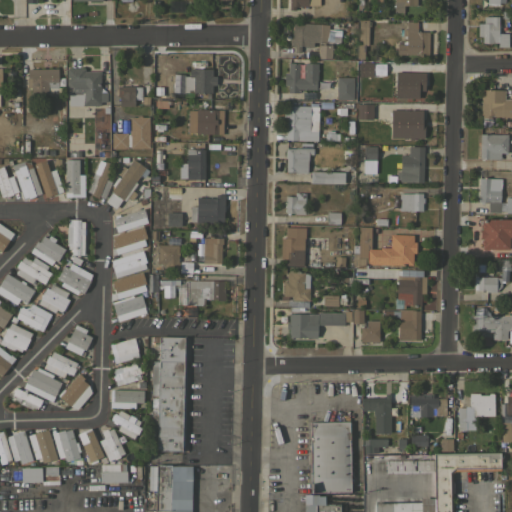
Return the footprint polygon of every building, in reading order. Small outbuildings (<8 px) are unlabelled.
[(317,0),(317,5),(294,5),(294,9),(289,9),(289,4),(289,0),(317,0)] [(416,0),(416,5),(403,5),(403,11),(393,11),(393,0),(416,0)] [(498,33),(507,33),(507,46),(498,46),(498,42),(481,42),(481,36),(477,36),(477,22),(483,22),(483,16),(498,16),(498,33)] [(363,44),(363,58),(356,58),(356,44),(357,44),(358,19),(368,19),(368,21),(369,21),(369,25),(367,25),(367,45),(363,44)] [(428,54),(396,54),(397,43),(398,41),(402,41),(402,44),(405,44),(406,37),(403,37),(403,35),(402,35),(402,28),(406,28),(406,21),(417,21),(416,31),(428,31),(428,54)] [(328,24),(327,41),(313,41),(313,42),(314,42),(314,45),(313,45),(313,46),(300,45),(300,52),(294,52),(294,45),(289,45),(290,36),(291,36),(291,32),(292,32),(292,29),(291,29),(291,26),(292,26),(292,22),(328,24)] [(317,58),(317,44),(321,44),(321,43),(324,43),(324,44),(329,44),(329,43),(331,43),(331,44),(331,58),(317,58)] [(317,79),(316,79),(316,89),(297,88),(297,92),(287,92),(287,85),(283,85),(283,72),(287,72),(287,62),(298,62),(297,77),(303,77),(303,62),(317,62),(317,79)] [(57,68),(57,86),(64,86),(64,95),(47,95),(47,93),(30,93),(30,88),(28,88),(28,87),(27,87),(26,78),(27,78),(27,68),(57,68)] [(84,68),(84,71),(100,71),(100,91),(106,91),(106,101),(100,101),(100,105),(68,105),(68,95),(67,95),(67,68),(84,68)] [(192,76),(189,76),(189,68),(211,68),(211,75),(215,75),(215,85),(211,85),(211,92),(210,92),(210,98),(197,98),(197,92),(192,92),(192,76)] [(424,69),(424,72),(425,72),(425,85),(406,85),(406,69),(424,69)] [(172,71),(184,71),(184,87),(191,87),(191,94),(184,94),(184,96),(172,96),(172,71)] [(353,77),(353,99),(336,99),(336,76),(353,77)] [(401,81),(401,87),(402,87),(402,99),(392,99),(392,87),(393,87),(394,81),(401,81)] [(119,105),(119,95),(117,95),(117,85),(135,86),(141,86),(141,99),(134,99),(134,105),(119,105)] [(511,98),(511,116),(504,116),(492,116),(492,114),(490,114),(490,117),(491,117),(491,121),(481,120),(482,117),(480,117),(480,89),(504,89),(504,90),(505,90),(505,93),(504,93),(504,98),(511,98)] [(371,119),(356,119),(357,103),(371,103),(371,119)] [(318,106),(317,140),(285,139),(286,129),(283,129),(283,111),(286,111),(286,105),(318,106)] [(223,109),(222,134),(195,133),(195,132),(186,132),(186,109),(195,110),(195,109),(223,109)] [(421,120),(423,120),(423,138),(413,137),(413,139),(408,139),(408,138),(390,137),(390,121),(378,121),(378,110),(390,110),(390,109),(422,110),(421,120)] [(149,147),(129,148),(129,146),(127,146),(127,148),(111,148),(111,132),(124,132),(127,132),(127,133),(129,133),(129,130),(129,116),(136,116),(136,115),(141,115),(141,116),(148,116),(149,147)] [(506,153),(500,152),(500,159),(489,158),(489,162),(480,162),(480,158),(479,158),(480,133),(507,134),(506,153)] [(376,146),(375,159),(363,159),(363,145),(376,146)] [(422,182),(399,181),(399,179),(396,179),(396,172),(399,172),(400,154),(408,154),(408,145),(423,146),(422,182)] [(313,148),(312,154),(308,154),(308,159),(307,159),(307,172),(285,171),(285,158),(284,157),(285,149),(286,147),(294,148),(296,147),(313,148)] [(186,148),(203,148),(203,179),(186,179),(186,148)] [(63,193),(45,199),(44,194),(43,195),(32,163),(45,159),(45,160),(51,158),(63,193)] [(135,181),(137,183),(132,190),(136,193),(131,200),(127,197),(124,201),(121,199),(114,208),(104,201),(111,191),(110,191),(113,186),(111,185),(117,176),(119,177),(120,176),(116,173),(122,165),(125,168),(128,164),(128,163),(130,160),(131,161),(132,158),(145,167),(135,181)] [(84,196),(65,196),(64,159),(78,159),(78,174),(84,174),(84,196)] [(105,178),(111,181),(104,198),(98,196),(97,197),(90,194),(91,193),(86,191),(89,182),(93,173),(99,159),(104,162),(105,160),(112,163),(105,178)] [(40,193),(39,193),(40,196),(37,197),(36,194),(35,195),(28,198),(27,197),(23,199),(12,170),(13,170),(11,165),(23,160),(29,161),(40,193)] [(6,177),(12,175),(17,191),(12,193),(12,194),(5,196),(5,195),(0,197),(0,165),(2,165),(6,177)] [(344,171),(344,183),(310,182),(310,171),(344,171)] [(499,212),(487,211),(487,202),(478,201),(479,178),(500,178),(499,212)] [(304,210),(306,210),(306,213),(304,213),(304,214),(294,213),(289,213),(289,214),(286,214),(286,212),(284,212),(284,211),(284,208),(285,208),(285,207),(284,207),(284,204),(285,203),(283,203),(283,200),(285,200),(285,195),(294,196),(294,192),(305,192),(304,210)] [(422,192),(422,197),(424,197),(424,202),(422,202),(422,210),(399,210),(399,198),(398,198),(398,193),(422,192)] [(215,197),(215,194),(224,194),(223,211),(223,222),(195,222),(195,221),(190,221),(190,205),(196,205),(196,197),(215,197)] [(114,217),(113,215),(118,213),(119,215),(143,208),(145,216),(146,222),(116,232),(111,218),(114,217)] [(180,212),(180,226),(166,225),(166,211),(180,212)] [(326,223),(327,211),(340,212),(339,224),(326,223)] [(67,219),(74,219),(74,218),(78,218),(78,219),(79,219),(79,221),(84,221),(84,228),(85,228),(85,234),(84,234),(83,254),(79,254),(79,256),(76,256),(76,254),(71,254),(71,251),(70,251),(70,248),(67,248),(67,244),(66,244),(67,219)] [(509,249),(482,249),(482,245),(480,245),(480,240),(481,240),(481,238),(479,238),(479,229),(481,229),(481,228),(480,228),(480,223),(481,223),(482,218),(511,218),(511,237),(509,237),(509,249)] [(0,223),(13,232),(9,238),(11,239),(9,241),(8,240),(7,241),(8,242),(7,244),(6,243),(5,245),(4,244),(3,245),(1,243),(1,242),(0,241),(0,223)] [(115,235),(114,234),(123,231),(123,232),(125,232),(124,231),(129,229),(129,230),(134,229),(133,228),(138,226),(138,227),(142,226),(146,238),(146,244),(115,254),(115,253),(113,254),(112,251),(113,250),(111,243),(111,236),(115,235)] [(403,265),(403,266),(400,266),(400,264),(366,264),(364,264),(364,265),(354,265),(354,258),(357,258),(357,226),(370,226),(369,248),(379,248),(379,247),(389,247),(389,233),(412,234),(412,241),(415,241),(415,252),(412,252),(411,265),(403,265)] [(47,238),(49,235),(55,239),(53,242),(64,248),(56,261),(53,259),(50,264),(29,251),(36,240),(38,241),(42,235),(47,238)] [(220,263),(202,263),(202,237),(222,237),(222,244),(221,244),(220,263)] [(291,258),(291,259),(289,259),(289,258),(280,258),(280,238),(302,238),(302,258),(291,258)] [(178,250),(178,255),(177,255),(177,261),(179,261),(178,271),(164,270),(164,263),(156,263),(156,245),(178,245),(178,250)] [(142,250),(145,261),(144,262),(145,267),(114,277),(111,265),(111,259),(142,250)] [(47,265),(45,269),(46,270),(46,269),(49,271),(48,271),(50,272),(43,283),(41,282),(40,283),(37,281),(38,280),(34,278),(32,282),(36,284),(34,288),(29,285),(30,283),(15,273),(18,268),(15,266),(16,264),(18,261),(19,259),(20,260),(23,255),(31,260),(33,256),(47,265)] [(473,277),(476,277),(476,276),(486,276),(496,276),(496,277),(501,277),(501,269),(500,269),(500,259),(509,259),(509,270),(508,270),(507,282),(504,282),(500,281),(500,285),(495,291),(495,292),(485,292),(485,291),(484,291),(484,290),(476,290),(476,289),(473,289),(473,277)] [(91,274),(89,280),(90,280),(82,293),(78,291),(76,294),(60,285),(62,282),(56,278),(63,265),(67,268),(70,262),(91,274)] [(420,277),(423,277),(423,294),(420,294),(420,305),(402,305),(402,299),(396,298),(397,269),(420,270),(420,277)] [(144,276),(143,277),(145,282),(130,287),(132,293),(117,298),(116,292),(115,292),(115,291),(114,291),(113,287),(113,286),(114,286),(112,279),(119,277),(119,278),(126,276),(142,271),(144,276)] [(280,299),(280,294),(282,294),(283,281),(286,281),(287,271),(304,271),(303,273),(309,273),(308,300),(307,300),(307,307),(307,313),(297,313),(297,310),(289,310),(289,307),(298,307),(298,306),(296,306),(296,300),(295,300),(295,305),(287,305),(287,299),(280,299)] [(19,281),(20,279),(25,282),(24,283),(29,287),(30,286),(33,288),(33,289),(33,290),(31,294),(31,293),(28,299),(26,302),(25,302),(24,303),(21,301),(22,300),(19,299),(15,304),(12,308),(7,304),(9,300),(0,294),(0,281),(6,272),(19,281)] [(224,280),(224,292),(224,299),(217,301),(217,299),(202,298),(202,305),(184,304),(184,280),(224,280)] [(160,299),(171,298),(170,281),(155,281),(155,291),(159,291),(160,299)] [(67,292),(64,297),(68,299),(62,310),(61,309),(60,312),(55,309),(54,312),(37,303),(37,302),(35,301),(36,299),(38,300),(41,296),(40,295),(41,294),(42,294),(45,287),(48,288),(49,286),(48,285),(49,282),(67,292)] [(132,295),(133,297),(140,294),(144,306),(143,306),(145,312),(144,312),(144,314),(139,316),(139,314),(117,321),(111,302),(132,295)] [(337,294),(337,305),(322,305),(322,294),(337,294)] [(50,313),(41,331),(36,328),(35,329),(26,325),(27,323),(25,322),(24,324),(21,322),(21,320),(17,318),(14,323),(9,320),(11,315),(14,317),(18,311),(16,310),(18,306),(20,307),(20,306),(24,308),(29,306),(30,303),(50,313)] [(0,305),(11,313),(1,328),(0,327),(0,305)] [(343,312),(343,307),(347,307),(347,310),(350,310),(350,321),(343,321),(343,325),(317,324),(317,337),(306,337),(288,337),(288,328),(285,328),(286,322),(288,322),(289,313),(307,314),(307,313),(317,313),(317,311),(343,312)] [(362,323),(351,323),(351,309),(362,309),(362,323)] [(419,340),(397,339),(398,309),(420,310),(419,340)] [(511,314),(511,331),(508,331),(508,330),(506,330),(506,339),(492,339),(492,331),(484,331),(484,330),(471,329),(471,314),(507,315),(507,314),(511,314)] [(378,341),(372,341),(360,341),(360,326),(366,326),(366,319),(378,319),(378,341)] [(31,332),(28,338),(29,339),(27,344),(26,343),(23,349),(21,348),(20,351),(14,348),(13,350),(0,343),(0,339),(6,327),(7,327),(10,322),(31,332)] [(75,323),(86,329),(84,333),(91,336),(87,344),(88,345),(87,347),(86,347),(84,350),(82,349),(81,350),(84,352),(82,356),(63,347),(75,323)] [(158,335),(186,336),(186,361),(158,361),(158,335)] [(133,337),(134,339),(137,339),(138,344),(135,345),(137,350),(136,350),(138,356),(113,363),(108,343),(133,337)] [(0,347),(9,355),(10,354),(15,358),(0,375),(0,347)] [(76,363),(76,364),(78,365),(77,369),(75,368),(72,375),(65,372),(65,373),(63,377),(42,367),(42,366),(40,365),(41,362),(44,364),(45,362),(44,361),(47,354),(49,355),(52,351),(76,363)] [(186,361),(184,451),(157,450),(157,422),(148,422),(148,411),(150,411),(151,360),(158,361),(186,361)] [(116,385),(114,380),(113,380),(113,378),(112,378),(112,376),(111,374),(112,374),(111,369),(135,362),(136,367),(140,365),(142,372),(139,373),(140,375),(139,376),(139,378),(116,385)] [(60,382),(51,401),(22,387),(25,382),(24,381),(27,374),(28,375),(31,368),(35,370),(37,367),(52,374),(50,377),(59,382),(60,382)] [(76,373),(80,377),(81,376),(87,381),(86,382),(91,386),(90,388),(92,389),(80,402),(80,401),(78,403),(78,402),(72,409),(61,400),(62,398),(61,397),(62,395),(63,396),(64,395),(65,395),(65,394),(61,390),(76,373)] [(22,390),(23,388),(26,390),(25,392),(41,399),(41,400),(41,401),(39,405),(38,406),(36,409),(34,408),(33,410),(9,399),(15,387),(22,390)] [(109,407),(110,388),(143,389),(142,402),(135,402),(134,408),(109,407)] [(384,397),(383,393),(389,393),(389,406),(390,406),(390,432),(374,433),(374,415),(373,415),(372,410),(362,410),(361,397),(384,397)] [(493,415),(472,416),(472,407),(469,407),(469,405),(468,405),(468,402),(469,402),(469,393),(479,393),(479,396),(487,396),(488,393),(493,393),(493,415)] [(432,394),(432,397),(437,397),(437,398),(445,398),(445,414),(437,414),(433,416),(432,416),(408,416),(408,404),(409,404),(409,394),(432,394)] [(511,395),(511,442),(501,442),(500,422),(499,414),(505,414),(505,395),(511,395)] [(463,422),(464,422),(464,430),(456,430),(455,407),(463,407),(463,422)] [(129,415),(129,414),(135,417),(135,418),(140,420),(137,426),(140,427),(136,434),(135,434),(132,439),(116,430),(119,424),(116,422),(115,424),(112,422),(112,420),(110,419),(110,418),(113,412),(116,414),(119,409),(129,415)] [(349,422),(352,422),(352,436),(349,436),(350,492),(310,492),(310,463),(307,463),(306,451),(310,451),(309,422),(349,421),(349,422)] [(103,456),(96,459),(97,460),(90,464),(76,433),(90,427),(103,456)] [(10,459),(5,460),(6,462),(0,464),(0,428),(1,428),(10,459)] [(56,458),(41,463),(39,457),(34,458),(29,444),(27,435),(46,428),(56,458)] [(74,442),(76,441),(79,451),(77,451),(79,457),(65,461),(63,456),(58,458),(51,433),(63,429),(63,430),(70,428),(74,442)] [(123,453),(118,455),(119,457),(113,459),(113,458),(107,461),(98,440),(103,438),(101,433),(101,432),(100,431),(106,428),(107,430),(112,428),(123,453)] [(19,463),(18,458),(12,460),(5,436),(11,434),(11,432),(22,429),(22,430),(23,430),(23,431),(25,431),(27,435),(29,444),(27,445),(31,459),(19,463)] [(452,450),(439,451),(439,438),(441,438),(441,430),(451,430),(451,438),(452,438),(452,450)] [(409,446),(409,434),(425,434),(425,445),(409,446)] [(386,438),(386,446),(377,446),(377,452),(363,453),(363,443),(367,443),(367,438),(386,438)] [(403,449),(395,449),(395,439),(403,439),(403,449)] [(454,471),(451,473),(451,511),(433,511),(433,497),(433,453),(500,452),(500,471),(454,471)] [(431,459),(432,472),(384,472),(384,460),(431,459)] [(100,463),(108,463),(108,460),(113,460),(113,463),(116,463),(115,460),(120,460),(120,463),(125,463),(125,470),(100,471),(100,463)] [(191,465),(190,511),(154,511),(155,490),(147,490),(148,465),(155,465),(155,464),(191,465)] [(42,466),(57,466),(57,474),(42,475),(42,466)] [(0,468),(20,468),(20,479),(4,479),(0,478),(0,468)] [(40,468),(40,479),(22,480),(22,468),(40,468)] [(126,470),(126,482),(117,482),(117,481),(99,482),(99,471),(100,471),(125,470),(126,470)] [(58,474),(58,476),(59,476),(59,478),(58,478),(58,484),(41,484),(41,475),(42,475),(57,474),(58,474)] [(314,504),(314,511),(302,511),(302,494),(317,494),(317,495),(323,495),(323,504),(315,504),(314,504)] [(433,497),(433,511),(375,511),(375,502),(420,502),(420,498),(433,497)]
